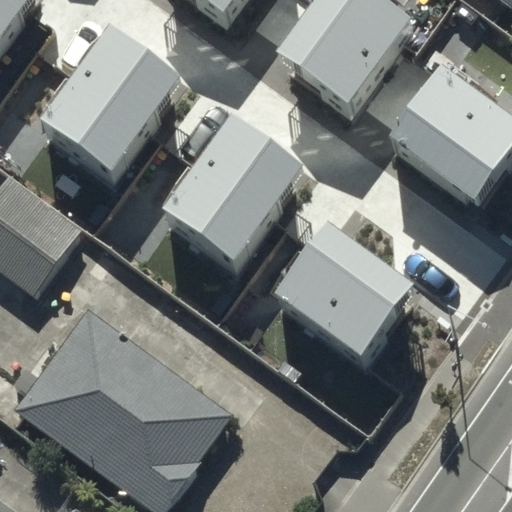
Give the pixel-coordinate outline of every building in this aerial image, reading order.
[(0,0),(0,53),(39,0),(0,0)] [(187,0),(229,30),(250,0),(187,0)] [(333,0),(283,69),(352,119),(425,20),(397,0),(333,0)] [(511,0),(475,0),(511,25),(511,0)] [(45,136),(114,186),(187,87),(118,37),(45,136)] [(511,133),(446,86),(396,154),(476,213),(511,164),(511,133)] [(166,226),(236,276),(308,177),(239,127),(166,226)] [(6,170),(0,177),(0,270),(34,296),(84,228),(6,170)] [(337,243),(287,311),(367,370),(418,301),(337,243)] [(38,409),(24,429),(137,511),(187,511),(242,437),(90,326),(70,354),(64,349),(27,400),(38,409)]
